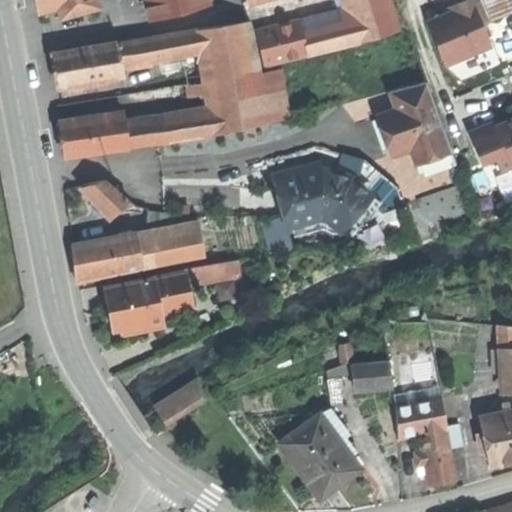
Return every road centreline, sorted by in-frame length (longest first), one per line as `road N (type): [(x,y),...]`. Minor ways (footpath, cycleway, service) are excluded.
road 1 (secondary): [(0,15),(67,340),(151,466)]
road 2 (unknown): [(27,164),(353,125)]
